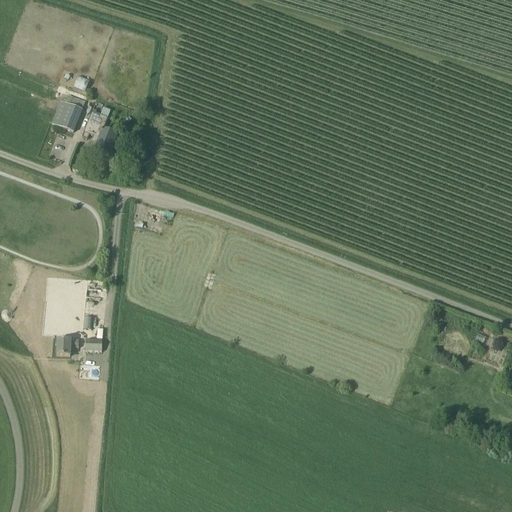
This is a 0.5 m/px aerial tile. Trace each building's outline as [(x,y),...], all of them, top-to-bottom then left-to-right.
[(79,78),(74,89),(84,93),(89,82),(79,78)] [(86,104),(68,97),(65,104),(60,103),(51,126),(74,134),(86,104)] [(107,119),(95,114),(96,112),(92,111),(82,138),(87,140),(89,135),(94,138),(90,149),(109,157),(117,137),(103,131),(107,119)] [(124,139),(124,140),(124,141),(124,142),(125,143),(126,143),(131,145),(132,145),(133,145),(134,145),(135,144),(135,143),(136,142),(136,141),(136,140),(136,139),(135,138),(135,137),(134,137),(129,135),(128,135),(127,135),(126,135),(126,136),(125,136),(124,137),(124,138),(124,139)] [(437,316),(432,321),(436,326),(442,320),(437,316)] [(92,331),(93,319),(85,318),(84,330),(92,331)] [(102,341),(86,340),(85,353),(102,354),(102,341)] [(79,341),(57,341),(56,357),(70,358),(70,349),(79,350),(79,341)]
